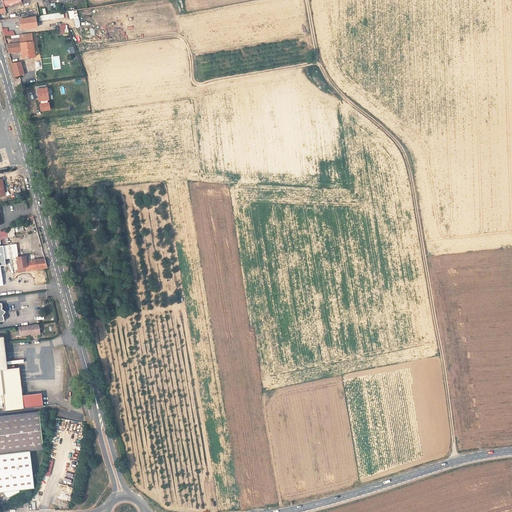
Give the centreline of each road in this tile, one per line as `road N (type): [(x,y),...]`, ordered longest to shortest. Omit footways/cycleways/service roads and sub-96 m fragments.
road 1 (track): [(455,460),(404,154),(328,80),(306,0)]
road 2 (tertiary): [(2,64),(121,496)]
road 3 (track): [(79,41),(86,48),(182,37),(200,80),(318,64)]
road 4 (secondary): [(281,511),(511,450)]
